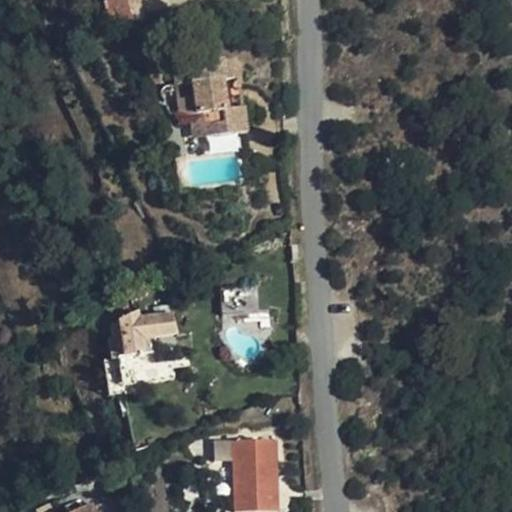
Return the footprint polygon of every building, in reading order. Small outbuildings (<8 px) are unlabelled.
[(200,109),(200,133),(243,132),(243,110),(222,109),(222,79),(239,78),(238,59),(177,60),(177,76),(193,76),(193,92),(177,92),(177,110),(187,110),(200,109)] [(186,134),(200,133),(200,109),(187,110),(186,134)] [(129,358),(134,386),(170,380),(167,363),(151,365),(145,340),(176,335),(169,317),(145,321),(143,309),(107,327),(109,341),(105,342),(108,361),(114,360),(129,358)] [(120,388),(134,386),(129,358),(114,360),(120,388)] [(224,511),(268,511),(267,443),(224,444),(224,511)]
